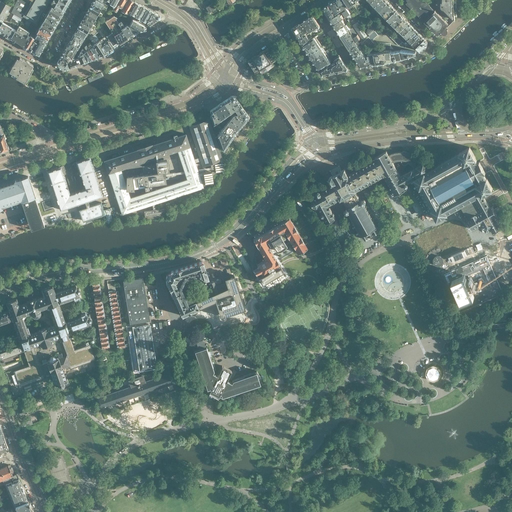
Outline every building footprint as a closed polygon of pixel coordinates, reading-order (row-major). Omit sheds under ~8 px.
[(32,0),(17,0),(16,1),(9,17),(19,23),(23,16),(32,0)] [(50,0),(32,0),(23,16),(36,24),(39,20),(45,10),(50,0)] [(66,8),(53,0),(51,3),(54,5),(53,7),(63,13),(63,12),(66,8)] [(104,3),(101,1),(98,0),(93,0),(92,3),(101,9),(103,6),(106,8),(107,5),(104,3)] [(121,8),(126,0),(117,0),(114,8),(110,14),(112,15),(115,10),(116,11),(119,6),(121,8)] [(129,11),(135,1),(133,0),(126,0),(121,8),(120,10),(123,11),(123,12),(127,14),(129,11)] [(341,9),(335,0),(329,4),(335,13),(341,9)] [(350,13),(345,6),(347,5),(343,0),(335,0),(341,9),(346,16),(350,13)] [(353,4),(349,0),(343,0),(347,5),(348,8),(351,7),(350,5),(353,4)] [(383,15),(392,6),(386,0),(381,0),(375,7),(377,9),(378,8),(382,12),(381,13),(383,15)] [(448,24),(436,11),(435,9),(434,10),(424,0),(407,0),(409,1),(407,3),(425,21),(438,34),(440,32),(441,34),(442,32),(443,33),(446,33),(447,32),(447,29),(447,28),(448,27),(447,27),(446,26),(448,24)] [(440,0),(441,2),(441,5),(441,6),(441,7),(441,8),(442,8),(443,9),(444,9),(455,20),(455,17),(454,15),(454,13),(454,11),(454,10),(454,7),(454,4),(454,2),(454,0),(440,0)] [(135,14),(140,4),(135,1),(129,11),(135,14)] [(0,19),(3,21),(10,8),(0,2),(0,19)] [(100,12),(101,9),(92,3),(88,9),(101,16),(102,13),(100,12)] [(140,17),(146,8),(140,4),(135,14),(133,16),(139,19),(140,17)] [(335,13),(329,4),(323,8),(323,9),(323,10),(325,13),(328,17),(330,19),(336,15),(335,13)] [(63,13),(53,7),(51,6),(48,11),(60,18),(63,13)] [(388,18),(396,10),(392,6),(383,15),(385,17),(386,16),(388,18)] [(146,21),(152,11),(151,11),(146,8),(140,17),(146,21)] [(101,16),(88,9),(85,15),(94,21),(96,18),(99,20),(99,18),(101,16)] [(60,18),(48,11),(45,10),(39,20),(42,22),(54,28),(60,18)] [(391,23),(400,14),(396,10),(388,18),(390,20),(389,21),(391,23)] [(157,14),(152,11),(146,21),(145,22),(149,24),(150,24),(151,23),(153,22),(153,21),(155,20),(157,19),(157,18),(158,18),(158,17),(158,16),(158,15),(157,14)] [(360,25),(369,18),(367,15),(365,12),(355,18),(358,21),(352,25),(363,41),(368,37),(366,33),(367,32),(370,35),(378,28),(373,24),(365,31),(366,31),(365,32),(360,25)] [(342,19),(343,18),(339,13),(336,15),(330,19),(333,24),(333,25),(342,19)] [(396,26),(405,18),(400,14),(391,23),(393,25),(394,24),(396,26)] [(93,24),(94,21),(85,15),(81,21),(93,29),(94,28),(95,25),(93,24)] [(128,38),(116,21),(119,19),(113,15),(105,21),(108,26),(119,44),(120,43),(122,42),(123,42),(123,41),(125,40),(127,38),(127,39),(128,38)] [(320,26),(312,15),(307,18),(315,29),(320,26)] [(315,29),(307,18),(302,21),(302,22),(308,31),(310,33),(315,29)] [(399,31),(409,22),(405,18),(396,26),(398,28),(397,29),(399,31)] [(15,29),(6,24),(2,22),(3,21),(0,19),(0,32),(1,33),(6,36),(10,38),(15,30),(15,29)] [(128,26),(129,25),(127,23),(123,26),(122,24),(123,24),(120,20),(119,19),(116,21),(128,38),(130,37),(134,34),(128,26)] [(145,27),(138,22),(132,19),(129,25),(140,30),(142,29),(143,28),(144,28),(145,27),(146,27),(145,27)] [(337,30),(345,24),(342,19),(333,25),(337,30)] [(93,29),(81,21),(77,27),(87,33),(89,30),(92,32),(93,29)] [(119,44),(108,26),(103,23),(98,21),(95,25),(94,28),(103,33),(113,48),(114,47),(116,46),(117,45),(119,44)] [(54,28),(42,22),(39,27),(51,34),(54,28)] [(308,31),(302,22),(297,25),(305,36),(307,34),(306,32),(308,31)] [(404,35),(413,26),(409,22),(399,31),(401,33),(402,33),(404,35)] [(390,28),(388,26),(384,23),(382,24),(377,30),(382,35),(390,28)] [(340,35),(349,30),(345,24),(337,30),(340,35)] [(140,30),(129,25),(128,26),(134,34),(140,30)] [(305,36),(297,25),(292,28),(292,29),(293,31),(294,31),(295,34),(296,34),(299,39),(305,36)] [(24,46),(30,35),(28,34),(29,32),(19,26),(16,31),(15,30),(10,38),(15,41),(20,44),(21,44),(21,45),(23,45),(23,46),(24,46)] [(407,40),(417,30),(413,26),(404,35),(406,37),(405,37),(407,40)] [(51,34),(39,27),(36,32),(48,39),(51,34)] [(87,33),(77,27),(77,28),(75,32),(85,38),(88,33),(87,33)] [(352,27),(349,30),(340,35),(349,50),(358,44),(359,43),(357,41),(358,40),(359,41),(361,40),(352,27)] [(113,48),(103,33),(94,28),(93,29),(92,32),(91,33),(94,35),(97,36),(99,39),(107,52),(109,51),(113,48)] [(412,43),(421,34),(417,30),(407,40),(409,41),(410,40),(412,43)] [(48,39),(36,32),(36,33),(37,34),(35,37),(36,37),(39,39),(39,40),(45,44),(48,39)] [(85,38),(75,32),(72,37),(82,43),(85,38)] [(302,45),(311,39),(307,34),(305,36),(299,39),(302,45)] [(416,47),(425,38),(421,34),(412,43),(411,44),(413,45),(414,45),(416,47)] [(28,49),(33,41),(34,38),(30,35),(24,46),(28,49)] [(107,52),(99,39),(97,36),(94,35),(94,36),(96,40),(93,42),(94,44),(101,55),(102,54),(103,54),(104,53),(105,53),(106,52),(107,52)] [(32,51),(39,40),(39,39),(36,37),(35,39),(36,39),(35,42),(33,41),(28,49),(32,51)] [(82,43),(72,37),(69,42),(79,48),(82,43)] [(306,50),(318,42),(314,37),(311,39),(302,45),(306,50)] [(373,47),(374,43),(372,41),(367,38),(363,41),(366,46),(372,46),(373,47)] [(426,47),(427,40),(425,38),(416,47),(421,51),(423,49),(424,49),(426,47)] [(45,44),(39,40),(32,51),(39,55),(45,44)] [(79,48),(69,42),(66,47),(76,53),(79,48)] [(309,55),(321,47),(318,42),(306,50),(309,55)] [(101,55),(94,44),(92,45),(91,43),(89,44),(90,46),(96,57),(101,55)] [(352,54),(361,48),(358,44),(349,50),(352,54)] [(96,57),(90,46),(88,48),(87,45),(84,46),(86,49),(92,59),(96,57)] [(76,53),(66,47),(63,51),(63,52),(74,57),(76,53)] [(92,59),(86,49),(84,50),(83,47),(81,50),(83,51),(87,60),(92,59)] [(312,60),(324,52),(321,47),(309,55),(312,60)] [(271,62),(274,60),(275,59),(274,58),(268,49),(268,48),(266,49),(263,51),(263,50),(259,53),(257,55),(255,56),(251,58),(251,59),(248,61),(247,61),(248,63),(254,71),(254,72),(254,73),(256,72),(258,70),(260,72),(261,73),(264,70),(264,69),(266,68),(268,67),(269,68),(272,65),(272,64),(271,62)] [(356,59),(364,53),(361,48),(352,54),(356,59)] [(393,60),(391,52),(391,49),(385,50),(387,61),(388,61),(393,60)] [(87,60),(83,51),(81,50),(79,53),(80,53),(78,55),(79,58),(81,63),(83,62),(85,61),(87,60),(87,61),(87,60),(87,61),(87,60)] [(387,61),(385,50),(379,51),(381,63),(382,63),(382,62),(387,61)] [(402,58),(401,50),(391,52),(393,60),(398,59),(402,58)] [(411,55),(416,53),(416,54),(416,53),(415,51),(401,50),(402,58),(403,58),(407,57),(407,56),(411,55),(411,56),(411,55)] [(138,61),(153,55),(153,54),(153,53),(153,52),(152,52),(152,51),(151,51),(137,58),(136,58),(136,59),(137,60),(137,61),(138,61)] [(381,63),(379,51),(373,52),(373,53),(376,64),(381,63)] [(74,57),(63,52),(60,58),(68,62),(74,60),(74,58),(74,57)] [(316,65),(327,57),(324,52),(312,60),(316,65)] [(359,64),(366,59),(367,58),(364,53),(356,59),(359,64)] [(376,64),(373,53),(367,54),(368,58),(370,65),(376,64)] [(347,68),(340,56),(334,59),(336,61),(342,71),(343,71),(343,70),(344,70),(347,70),(348,68),(347,68)] [(32,67),(33,65),(29,62),(28,61),(27,61),(27,60),(26,60),(20,57),(19,59),(17,58),(13,64),(12,65),(12,66),(11,67),(9,71),(17,75),(16,77),(23,82),(24,80),(25,80),(26,81),(30,73),(29,72),(32,67)] [(328,64),(331,62),(327,57),(316,65),(319,70),(328,64)] [(70,67),(68,62),(60,58),(57,63),(57,65),(64,69),(70,67)] [(81,63),(79,58),(74,60),(68,62),(70,67),(72,66),(78,64),(81,63)] [(370,65),(368,58),(367,59),(366,59),(359,64),(360,66),(362,67),(364,66),(365,66),(368,65),(370,65)] [(342,71),(336,61),(331,65),(336,72),(340,71),(341,71),(342,71)] [(109,74),(110,74),(126,67),(126,66),(127,65),(126,64),(126,63),(125,63),(124,63),(108,70),(108,71),(107,71),(107,72),(107,73),(108,73),(108,74),(109,74)] [(336,72),(331,65),(329,66),(328,64),(319,70),(322,74),(323,75),(324,75),(327,74),(333,73),(336,72)] [(88,78),(90,83),(104,76),(102,72),(88,78)] [(70,87),(73,92),(88,85),(86,79),(70,87)] [(238,102),(236,97),(235,97),(235,96),(234,96),(233,96),(232,96),(231,96),(230,96),(228,98),(227,98),(232,106),(238,102)] [(232,106),(227,98),(227,99),(225,100),(223,102),(230,112),(235,109),(232,106)] [(230,112),(223,102),(218,105),(225,115),(230,112)] [(243,109),(238,102),(232,106),(235,109),(235,110),(233,111),(234,113),(237,112),(237,113),(243,109)] [(225,115),(218,105),(216,106),(213,108),(220,119),(225,115)] [(220,119),(213,108),(210,110),(212,114),(210,115),(213,124),(220,119)] [(247,114),(247,113),(243,109),(237,113),(235,114),(244,121),(246,119),(247,119),(247,118),(247,117),(248,117),(248,116),(248,115),(247,115),(247,114)] [(244,121),(235,114),(233,115),(230,119),(240,126),(244,122),(244,121)] [(240,126),(230,119),(226,124),(236,131),(238,129),(240,126)] [(203,187),(199,175),(203,174),(204,183),(213,182),(211,171),(203,172),(198,173),(198,171),(211,169),(214,168),(215,173),(225,171),(224,162),(216,163),(215,162),(221,160),(222,160),(222,159),(209,121),(209,120),(208,120),(190,126),(189,126),(190,127),(200,157),(194,159),(186,135),(186,134),(185,134),(152,145),(152,144),(151,145),(138,149),(138,150),(105,160),(104,161),(105,161),(122,213),(122,214),(123,214),(152,204),(153,210),(144,211),(144,212),(145,217),(145,218),(159,215),(158,210),(158,209),(155,210),(154,203),(202,188),(203,187)] [(236,131),(226,124),(223,128),(233,136),(236,131)] [(233,136),(223,128),(219,133),(229,141),(231,138),(233,136)] [(224,149),(229,141),(219,133),(217,135),(222,150),(223,149),(224,149)] [(8,148),(3,134),(0,134),(0,146),(1,150),(8,148)] [(373,220),(371,218),(372,217),(371,217),(369,214),(370,214),(370,213),(369,214),(367,211),(368,211),(368,210),(367,211),(366,208),(366,207),(365,207),(364,205),(364,204),(365,204),(365,203),(366,203),(366,202),(366,201),(365,200),(364,199),(363,199),(362,199),(360,201),(355,192),(357,190),(384,175),(392,188),(389,189),(387,191),(389,195),(391,193),(393,196),(394,195),(407,188),(406,186),(407,186),(408,186),(408,185),(425,215),(428,214),(429,216),(431,214),(435,222),(447,215),(446,214),(449,212),(450,213),(450,212),(454,209),(458,217),(465,222),(467,221),(472,230),(474,229),(475,230),(478,228),(477,227),(482,224),(486,231),(490,229),(492,233),(501,228),(495,217),(497,216),(494,211),(492,207),(490,208),(485,199),(483,195),(493,189),(487,178),(485,179),(483,174),(485,173),(482,167),(479,162),(477,163),(475,159),(476,159),(470,147),(458,154),(459,155),(429,172),(424,163),(422,164),(421,163),(420,162),(420,161),(419,160),(417,158),(416,157),(414,156),(413,156),(412,155),(412,154),(411,153),(410,153),(409,152),(407,152),(406,151),(404,151),(402,151),(402,152),(401,152),(399,152),(397,152),(395,152),(394,153),(392,153),(390,154),(389,154),(388,155),(386,151),(375,157),(376,161),(349,176),(345,169),(341,171),(342,171),(337,173),(333,176),(333,175),(329,177),(333,185),(321,191),(320,191),(319,190),(317,191),(317,193),(318,195),(319,195),(313,199),(312,203),(314,207),(318,208),(319,207),(322,213),(322,214),(322,215),(322,216),(323,216),(324,216),(328,223),(335,218),(334,215),(335,215),(334,213),(333,213),(330,208),(331,208),(330,206),(329,207),(328,206),(341,199),(343,198),(348,207),(346,208),(346,209),(345,209),(345,210),(345,211),(345,212),(346,212),(347,213),(348,213),(349,212),(349,213),(350,212),(351,215),(350,215),(351,216),(353,218),(352,219),(353,219),(355,222),(354,222),(354,223),(355,222),(357,225),(356,225),(356,226),(357,226),(358,228),(358,229),(359,229),(360,232),(360,233),(361,232),(362,235),(361,235),(362,236),(363,235),(365,240),(367,240),(368,239),(369,238),(368,237),(375,233),(375,234),(377,235),(378,234),(379,232),(376,228),(377,227),(376,227),(375,224),(375,223),(375,224),(373,221),(374,221),(373,220)] [(60,210),(77,204),(78,207),(79,207),(79,210),(82,220),(83,220),(83,221),(85,220),(85,221),(102,215),(105,214),(108,223),(114,223),(109,208),(104,210),(101,202),(90,206),(88,201),(89,200),(102,196),(100,189),(100,188),(99,186),(99,185),(94,169),(90,156),(85,158),(80,159),(76,161),(73,162),(75,167),(78,166),(80,173),(85,188),(80,190),(79,190),(76,191),(75,191),(75,192),(70,193),(65,179),(65,178),(62,171),(65,170),(63,165),(61,166),(56,167),(52,169),(47,170),(51,183),(57,199),(57,200),(58,202),(58,203),(60,210)] [(1,206),(21,199),(31,229),(44,225),(28,177),(29,177),(28,176),(27,177),(16,180),(15,181),(15,182),(0,187),(0,208),(1,208),(2,208),(2,206),(1,206)] [(0,237),(24,230),(23,228),(25,227),(22,218),(20,218),(19,216),(0,222),(0,237)] [(285,246),(286,245),(285,244),(282,238),(284,237),(285,236),(283,232),(284,231),(297,253),(298,253),(306,248),(307,247),(289,217),(288,218),(280,223),(279,223),(279,224),(278,225),(273,227),(270,229),(268,230),(261,234),(253,239),(258,248),(265,260),(256,265),(258,268),(254,270),(256,274),(260,271),(262,274),(279,264),(276,259),(266,242),(268,241),(270,245),(271,245),(273,244),(277,250),(279,250),(280,249),(281,249),(282,248),(283,248),(284,247),(285,246)] [(460,311),(503,292),(487,255),(444,274),(460,311)] [(442,257),(441,257),(440,256),(439,256),(438,256),(437,256),(436,256),(435,257),(434,257),(434,258),(433,259),(433,260),(433,261),(433,262),(434,263),(434,264),(435,264),(435,265),(436,265),(437,266),(438,266),(439,266),(440,265),(441,265),(442,264),(442,263),(443,263),(443,262),(443,261),(443,260),(443,259),(442,258),(442,257)] [(200,308),(199,307),(215,300),(221,316),(245,308),(244,306),(240,291),(234,274),(225,277),(227,286),(217,290),(216,287),(218,287),(217,285),(221,283),(220,279),(219,279),(218,279),(216,279),(216,280),(209,283),(212,293),(193,301),(191,296),(188,295),(184,297),(180,286),(181,285),(182,286),(183,286),(185,282),(184,280),(184,279),(183,279),(192,276),(193,279),(195,280),(201,278),(201,281),(208,278),(203,261),(195,264),(182,268),(174,271),(171,272),(170,273),(169,273),(168,274),(168,275),(167,277),(166,278),(166,279),(167,280),(166,281),(167,282),(168,285),(171,292),(179,309),(182,316),(198,308),(200,308)] [(262,274),(258,276),(258,277),(262,284),(283,271),(280,266),(279,264),(262,274)] [(149,320),(146,299),(143,277),(123,281),(130,323),(149,320)] [(0,357),(22,350),(24,350),(30,365),(14,370),(20,386),(45,378),(44,375),(51,372),(54,383),(53,383),(55,388),(70,384),(67,377),(67,378),(63,368),(70,366),(71,368),(96,360),(90,343),(74,349),(70,337),(69,335),(71,334),(70,333),(90,326),(89,323),(89,322),(90,322),(90,321),(90,320),(90,319),(90,318),(89,318),(89,317),(88,314),(66,321),(60,303),(80,296),(79,293),(80,292),(80,291),(80,290),(80,289),(79,288),(78,288),(77,288),(76,285),(55,293),(52,285),(42,289),(44,296),(36,299),(36,298),(34,299),(33,299),(33,298),(32,299),(30,300),(30,299),(29,300),(29,301),(27,301),(27,303),(19,305),(16,298),(6,301),(9,309),(0,312),(0,323),(12,319),(14,323),(12,324),(16,335),(18,334),(19,338),(18,338),(20,343),(0,349),(0,357)] [(157,368),(150,324),(128,328),(134,371),(157,368)] [(261,380),(260,378),(260,377),(259,376),(260,376),(259,374),(258,373),(257,372),(256,371),(243,375),(243,376),(233,379),(232,379),(231,382),(227,380),(231,370),(222,366),(217,375),(213,373),(214,371),(213,367),(215,367),(213,361),(212,361),(212,360),(211,358),(210,356),(212,356),(210,351),(208,351),(206,346),(208,342),(206,341),(202,339),(196,341),(198,346),(197,348),(197,349),(193,350),(206,389),(209,391),(208,392),(211,394),(212,394),(213,395),(214,395),(214,396),(215,396),(218,397),(219,395),(222,397),(224,396),(227,397),(229,396),(231,397),(236,396),(237,394),(239,393),(240,391),(261,384),(261,383),(261,382),(261,381),(261,380)] [(108,406),(177,382),(173,356),(160,358),(162,376),(159,377),(159,375),(151,377),(152,379),(145,382),(143,375),(129,380),(131,386),(98,398),(102,410),(108,408),(108,406)] [(433,367),(429,368),(427,373),(429,378),(433,379),(438,377),(439,373),(438,368),(433,367)] [(29,410),(26,401),(14,404),(15,407),(17,406),(18,409),(16,409),(18,414),(29,410)] [(19,478),(17,474),(16,473),(14,474),(10,465),(9,465),(0,468),(0,485),(5,484),(19,478),(18,478),(19,478)] [(26,495),(24,491),(24,490),(23,487),(21,483),(20,483),(19,478),(5,484),(14,505),(16,504),(27,500),(25,495),(26,495)] [(31,507),(30,505),(31,504),(30,502),(29,502),(28,500),(27,500),(16,504),(19,511),(31,507)]
